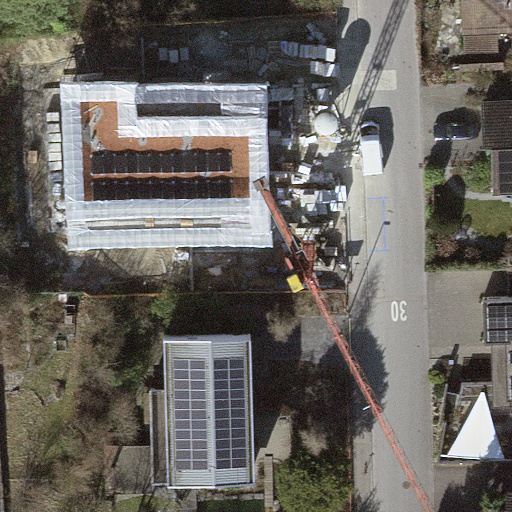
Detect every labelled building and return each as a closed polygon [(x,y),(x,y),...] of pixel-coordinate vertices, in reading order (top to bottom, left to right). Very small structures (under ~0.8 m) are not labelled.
[(511,0),(468,0),(471,49),(500,48),(498,20),(511,19),(511,0)] [(66,137),(242,128),(237,27),(60,36),(66,137)] [(511,200),(511,105),(472,107),(477,202),(511,200)] [(511,306),(480,307),(481,352),(499,351),(500,408),(511,408),(511,306)] [(250,494),(246,339),(154,342),(156,391),(142,392),(144,443),(100,444),(102,498),(250,494)] [(511,511),(511,503),(499,504),(499,511),(511,511)]
